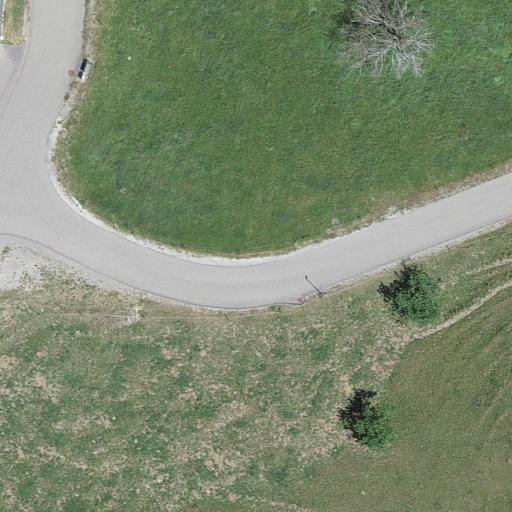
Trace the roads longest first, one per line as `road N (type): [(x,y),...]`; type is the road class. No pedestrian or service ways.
road 1 (residential): [(511,193),(354,255),(224,286),(133,264),(0,188)]
road 2 (residential): [(0,166),(41,93),(60,0)]
